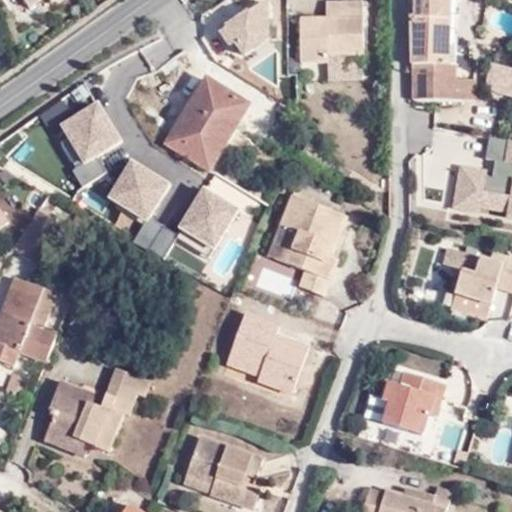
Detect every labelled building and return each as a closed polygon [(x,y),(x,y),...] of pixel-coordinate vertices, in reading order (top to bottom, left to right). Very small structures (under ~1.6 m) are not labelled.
[(370,0),(334,0),(334,16),(308,15),(308,62),(336,62),(336,53),(371,54),(370,0)] [(476,96),(476,75),(457,76),(456,44),(449,44),(438,44),(437,18),(443,18),(442,2),(448,2),(453,2),(452,0),(414,0),(415,19),(411,19),(415,99),(476,96)] [(449,44),(448,2),(442,2),(443,18),(437,18),(438,44),(449,44)] [(490,27),(511,33),(511,16),(495,11),(490,27)] [(492,61),(511,67),(511,51),(486,44),(482,59),(492,61)] [(484,87),(511,93),(511,67),(492,61),(484,87)] [(255,103),(208,74),(164,144),(212,173),(255,103)] [(100,156),(126,141),(102,99),(62,122),(70,136),(86,164),(100,156)] [(109,172),(100,156),(86,164),(70,136),(62,141),(78,169),(73,171),(83,188),(109,172)] [(488,169),(460,164),(453,208),(487,213),(487,209),(508,212),(507,217),(511,217),(511,140),(491,137),(487,158),(497,160),(494,174),(487,173),(488,169)] [(325,152),(315,166),(363,195),(372,182),(325,152)] [(154,217),(174,183),(132,158),(109,197),(147,220),(151,222),(154,217)] [(218,250),(244,208),(206,184),(179,227),(182,229),(216,249),(218,250)] [(307,269),(338,280),(354,236),(347,234),(353,217),(297,197),(274,256),(307,269)] [(34,260),(59,217),(40,207),(15,249),(34,260)] [(0,210),(0,232),(10,225),(0,210)] [(178,236),(180,233),(154,217),(151,222),(147,220),(137,237),(166,255),(178,236)] [(216,249),(182,229),(180,233),(178,236),(212,256),(216,249)] [(468,273),(474,254),(465,251),(458,270),(468,273)] [(502,291),(511,293),(511,257),(510,265),(474,254),(468,273),(461,298),(496,307),(502,291)] [(329,301),(338,280),(307,269),(299,289),(329,301)] [(50,331),(66,290),(21,272),(0,324),(0,341),(3,342),(29,353),(49,361),(59,335),(50,331)] [(492,318),(495,310),(496,307),(461,298),(458,308),(492,318)] [(266,371),(263,380),(262,383),(296,396),(316,347),(302,342),(300,348),(281,341),(283,335),(286,326),(252,313),(234,359),(266,371)] [(300,348),(302,342),(283,335),(281,341),(300,348)] [(0,354),(24,364),(29,353),(3,342),(0,349),(0,354)] [(231,367),(263,380),(266,371),(234,359),(231,367)] [(399,383),(405,368),(395,364),(389,380),(399,383)] [(427,408),(436,379),(405,368),(399,383),(389,380),(383,398),(391,400),(384,420),(419,432),(427,408)] [(87,389),(76,385),(66,402),(56,398),(50,411),(58,414),(52,426),(97,445),(98,442),(113,449),(129,412),(134,414),(142,395),(149,398),(155,382),(122,369),(109,399),(105,407),(83,398),(87,389)] [(435,411),(445,381),(436,379),(427,408),(435,411)] [(56,398),(66,402),(76,385),(64,380),(56,398)] [(105,407),(109,399),(87,389),(83,398),(105,407)] [(50,432),(94,450),(97,445),(52,426),(50,432)] [(272,459),(208,436),(190,485),(216,494),(214,497),(255,511),(261,511),(269,490),(262,487),(272,459)] [(427,504),(408,497),(383,489),(382,492),(365,487),(356,511),(443,511),(449,494),(433,489),(431,494),(427,504)] [(408,497),(427,504),(431,494),(412,488),(408,497)]
